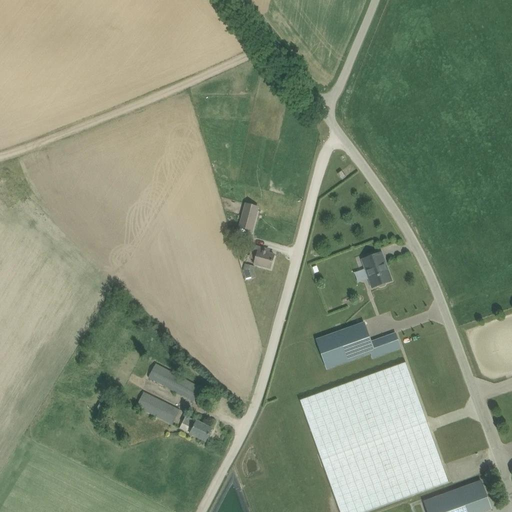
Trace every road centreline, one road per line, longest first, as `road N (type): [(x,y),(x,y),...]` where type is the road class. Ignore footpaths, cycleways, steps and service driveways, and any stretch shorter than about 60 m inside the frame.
road 1 (unclassified): [(511,495),(424,263),(320,108)]
road 2 (track): [(201,511),(259,392),(327,148),(342,137)]
road 3 (track): [(273,46),(0,159)]
road 4 (unclassified): [(320,108),(236,0)]
road 5 (unclassified): [(320,108),(335,94),(374,0)]
